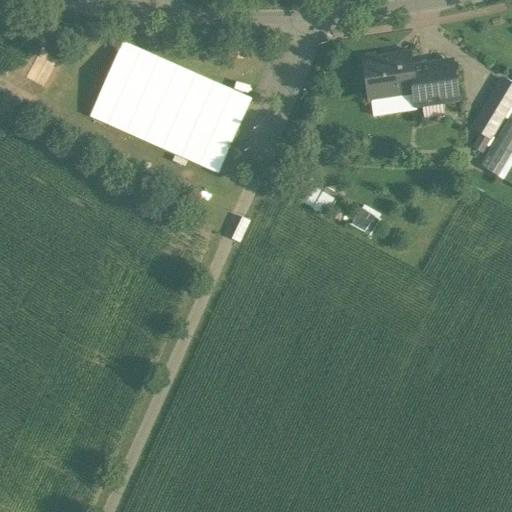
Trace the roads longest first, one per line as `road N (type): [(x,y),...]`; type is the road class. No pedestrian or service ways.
road 1 (unclassified): [(326,18),(105,511)]
road 2 (unclassified): [(326,18),(142,12)]
